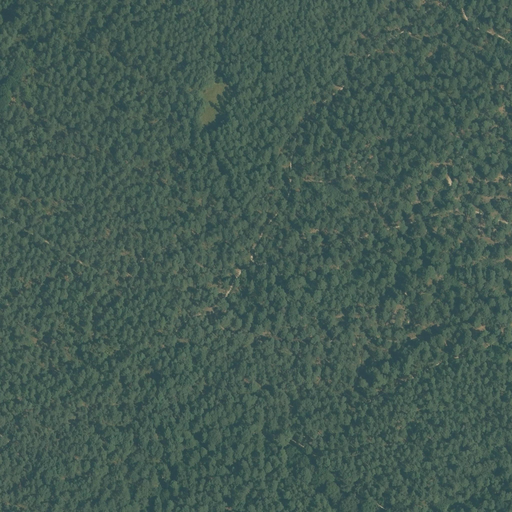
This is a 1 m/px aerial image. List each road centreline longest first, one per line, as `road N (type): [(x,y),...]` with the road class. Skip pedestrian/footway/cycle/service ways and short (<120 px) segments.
road 1 (track): [(0,509),(15,504),(43,449),(92,422),(174,332),(193,315),(213,313),(248,266),(442,213),(511,226)]
road 2 (track): [(292,438),(321,431),(471,352),(431,337),(339,338),(284,352),(225,330),(213,313)]
road 3 (track): [(381,20),(496,88),(420,123),(360,176),(351,190),(380,230)]
road 4 (track): [(248,266),(282,187),(290,136),(402,0)]
road 5 (track): [(0,214),(113,277),(167,246),(200,267),(240,271)]
road 6 (track): [(127,511),(202,432),(229,425),(292,438)]
road 7 (track): [(0,428),(43,451),(107,511)]
